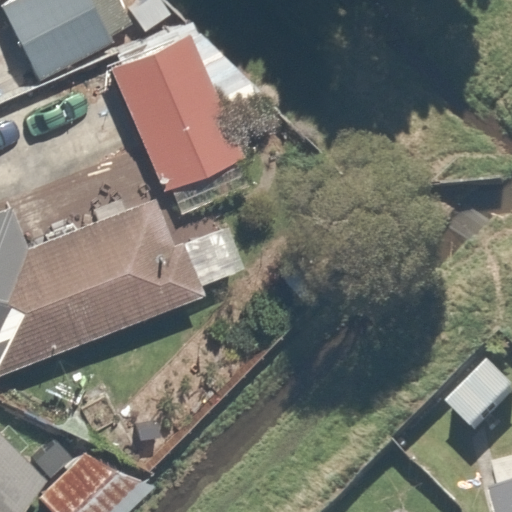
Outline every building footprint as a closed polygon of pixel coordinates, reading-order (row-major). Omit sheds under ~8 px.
[(125,26),(110,0),(1,0),(41,72),(125,26)] [(123,0),(141,26),(180,0),(123,0)] [(229,131),(262,118),(244,73),(207,87),(182,26),(107,56),(157,181),(237,150),(229,131)] [(61,124),(51,90),(0,105),(0,120),(6,140),(61,124)] [(0,367),(219,293),(192,214),(171,221),(159,184),(30,228),(19,197),(0,203),(0,367)] [(255,356),(208,330),(171,397),(218,423),(255,356)] [(148,360),(104,376),(129,444),(173,428),(148,360)] [(0,511),(40,471),(0,431),(0,511)] [(53,437),(31,456),(44,471),(66,452),(53,437)] [(119,511),(149,481),(76,446),(34,490),(55,511),(119,511)] [(511,511),(511,493),(498,497),(501,511),(511,511)]
